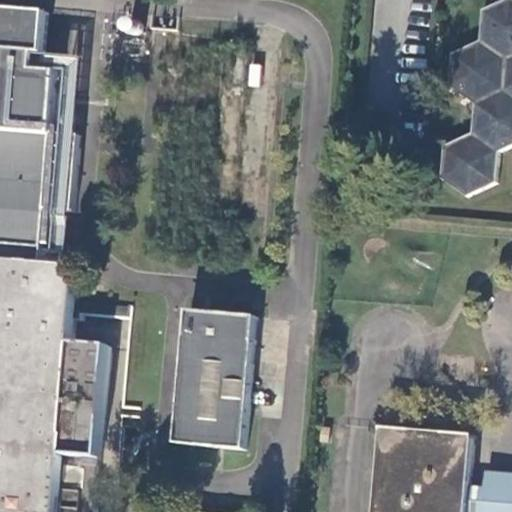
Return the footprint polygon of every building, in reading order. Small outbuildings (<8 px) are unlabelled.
[(511,0),(499,0),(480,9),(477,40),(450,54),(447,87),(474,103),(471,134),(443,147),(439,178),(468,196),(496,184),(499,152),(511,146),(511,0)] [(75,266),(39,263),(43,210),(70,212),(76,137),(49,134),(54,72),(30,70),(32,53),(40,53),(43,12),(0,9),(0,511),(54,511),(59,454),(95,457),(104,346),(69,344),(75,266)] [(258,318),(189,313),(179,446),(248,451),(258,318)] [(386,433),(379,511),(485,511),(487,491),(474,490),(478,441),(386,433)] [(511,511),(511,476),(489,474),(487,491),(485,511),(511,511)]
